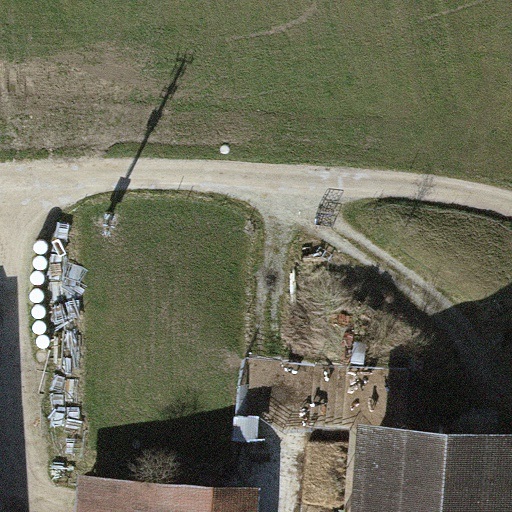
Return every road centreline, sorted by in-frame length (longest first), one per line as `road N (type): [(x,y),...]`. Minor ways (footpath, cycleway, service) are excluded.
road 1 (track): [(511,205),(478,191),(308,180),(0,174)]
road 2 (track): [(511,475),(480,358),(421,288),(299,212)]
road 3 (track): [(308,180),(281,245),(270,371),(280,511)]
road 4 (track): [(28,174),(22,511)]
